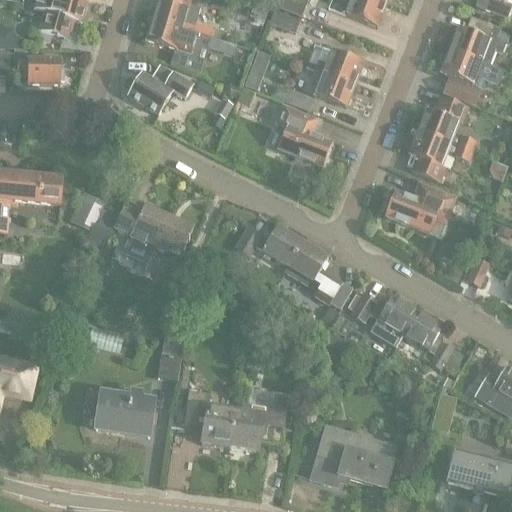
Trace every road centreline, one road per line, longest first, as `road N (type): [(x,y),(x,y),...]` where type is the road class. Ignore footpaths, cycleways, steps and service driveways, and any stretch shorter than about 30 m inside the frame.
road 1 (residential): [(338,243),(92,107)]
road 2 (residential): [(338,243),(433,0)]
road 3 (residential): [(511,346),(338,243)]
road 4 (unclassified): [(182,511),(0,483)]
